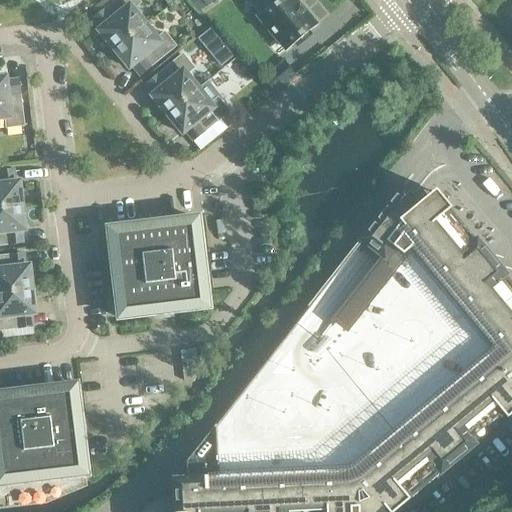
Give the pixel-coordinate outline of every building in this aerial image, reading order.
[(144,24),(144,23),(132,9),(140,3),(137,0),(115,0),(92,19),(106,36),(104,38),(113,49),(144,24)] [(229,0),(202,0),(215,17),(233,3),(229,0)] [(261,13),(259,14),(288,49),(315,26),(293,0),(252,0),(253,4),(261,13)] [(152,17),(144,23),(144,24),(113,49),(122,60),(125,59),(138,76),(175,46),(164,33),(156,39),(145,24),(152,18),(152,17)] [(166,114),(205,83),(197,89),(186,74),(193,68),(182,55),(146,84),(159,101),(157,103),(166,114)] [(284,59),(281,61),(262,77),(274,91),(295,73),(284,59)] [(0,118),(5,118),(7,128),(23,125),(18,79),(0,81),(0,118)] [(205,83),(166,114),(175,126),(178,124),(192,141),(228,112),(217,98),(210,104),(198,90),(205,84),(205,83)] [(272,144),(266,149),(271,156),(278,151),(272,144)] [(14,170),(0,171),(0,208),(21,206),(19,191),(16,191),(14,170)] [(511,286),(504,276),(505,275),(475,240),(474,241),(448,210),(449,209),(434,190),(421,201),(400,186),(207,433),(209,435),(203,464),(203,465),(173,492),(173,511),(393,511),(408,500),(407,499),(438,473),(439,474),(474,445),(474,444),(505,418),(505,419),(511,413),(511,286)] [(0,208),(0,244),(22,242),(20,221),(23,220),(21,206),(0,208)] [(170,311),(178,310),(207,307),(196,218),(107,229),(118,317),(155,313),(154,309),(157,309),(158,315),(168,314),(167,308),(170,307),(170,311)] [(0,293),(31,289),(29,275),(26,275),(24,253),(0,256),(0,293)] [(31,289),(0,293),(0,329),(32,326),(30,304),(33,304),(31,289)] [(179,350),(181,362),(183,380),(189,380),(198,370),(195,348),(179,350)] [(79,422),(78,417),(75,385),(0,393),(0,483),(85,474),(81,437),(77,438),(77,435),(83,434),(82,424),(75,425),(75,422),(79,422)]
